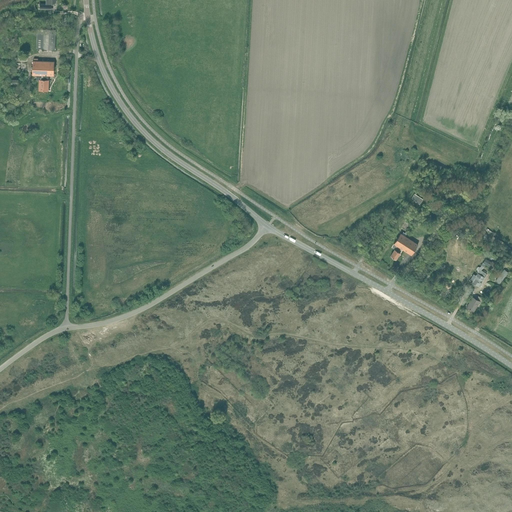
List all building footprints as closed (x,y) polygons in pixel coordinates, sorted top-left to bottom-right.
[(40,4),(40,9),(52,9),(52,3),(56,3),(55,0),(46,0),(46,4),(40,4)] [(42,49),(55,50),(56,29),(43,29),(42,49)] [(37,74),(48,75),(54,75),(54,61),(38,61),(34,60),(33,60),(33,74),(37,74)] [(48,75),(37,74),(37,80),(39,80),(39,90),(49,91),(49,80),(48,80),(48,75)] [(415,194),(412,197),(417,201),(417,202),(420,204),(423,199),(415,194)] [(401,233),(394,244),(395,245),(402,249),(411,255),(418,245),(406,236),(407,234),(404,232),(402,234),(401,233)] [(391,256),(397,259),(401,253),(400,253),(402,249),(395,245),(393,248),(395,249),(391,256)] [(478,273),(472,282),(479,286),(485,277),(487,273),(482,270),(485,264),(492,268),(495,263),(492,261),(492,262),(486,259),(484,263),(483,263),(477,272),(478,273)] [(504,269),(495,281),(500,284),(509,272),(504,269)] [(473,297),(467,307),(474,311),(480,301),(481,302),(483,299),(479,296),(477,299),(473,297)]
